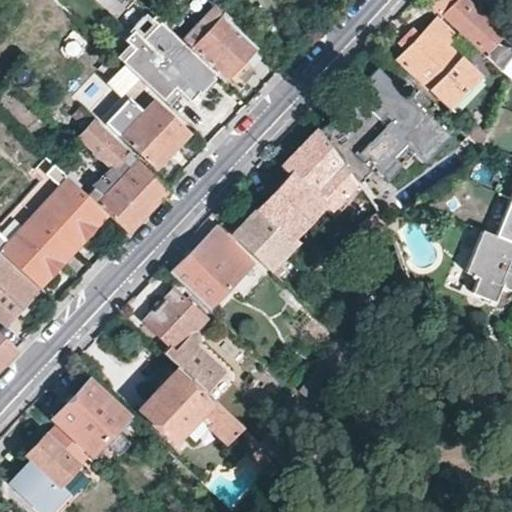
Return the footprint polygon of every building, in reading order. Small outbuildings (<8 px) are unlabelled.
[(427,0),(443,15),(456,0),(427,0)] [(456,0),(443,15),(502,69),(511,58),(511,43),(487,20),(465,0),(456,0)] [(224,77),(254,45),(212,6),(182,38),(224,77)] [(83,26),(101,42),(111,31),(94,14),(83,26)] [(482,68),(453,42),(459,36),(437,16),(400,57),(449,104),(482,68)] [(223,81),(156,19),(148,26),(172,48),(166,55),(153,43),(135,62),(183,106),(200,88),(206,94),(209,95),(211,94),(223,81)] [(120,93),(136,76),(122,62),(106,79),(120,93)] [(353,92),(359,98),(376,81),(394,97),(400,90),(377,68),(353,92)] [(102,119),(121,97),(96,75),(76,97),(102,119)] [(325,134),(357,180),(373,164),(388,177),(403,162),(399,159),(412,145),(418,151),(428,160),(451,135),(424,108),(422,110),(400,90),(394,97),(376,81),(359,98),(325,134)] [(152,166),(185,130),(152,100),(140,112),(124,98),(103,121),(152,166)] [(464,131),(483,149),(490,130),(477,117),(464,131)] [(167,187),(93,118),(73,138),(104,167),(82,191),(103,210),(126,230),(147,208),(167,187)] [(286,162),(293,169),(327,200),(333,206),(357,180),(325,134),(319,127),(286,162)] [(399,159),(403,162),(405,164),(418,151),(412,145),(399,159)] [(258,206),(292,238),(327,200),(293,169),(284,180),(258,206)] [(31,211),(69,247),(103,210),(82,191),(65,175),(31,211)] [(511,198),(510,198),(495,235),(511,242),(511,198)] [(275,263),(295,241),(292,238),(258,206),(234,232),(236,234),(289,283),(293,279),(275,263)] [(31,211),(27,208),(1,236),(0,234),(0,252),(34,284),(69,247),(31,211)] [(385,226),(386,221),(380,212),(362,224),(370,236),(385,226)] [(232,238),(236,234),(234,232),(220,219),(172,271),(209,307),(254,259),(232,238)] [(511,242),(495,235),(482,230),(465,272),(478,277),(471,292),(494,301),(501,285),(502,287),(505,289),(508,290),(509,289),(511,289),(511,288),(511,242)] [(33,291),(0,258),(0,319),(3,322),(33,291)] [(229,373),(200,346),(202,343),(203,340),(203,338),(202,334),(195,327),(207,315),(176,288),(145,320),(172,347),(166,354),(209,394),(229,373)] [(313,397),(354,344),(342,333),(336,342),(300,387),(313,397)] [(0,335),(0,363),(14,348),(0,335)] [(233,435),(242,426),(213,398),(210,402),(175,369),(139,408),(173,441),(198,414),(227,443),(233,435)] [(125,413),(89,379),(87,381),(83,377),(73,388),(77,392),(58,411),(95,446),(125,413)] [(278,460),(316,409),(302,396),(263,446),(264,447),(278,460)] [(58,483),(89,451),(54,421),(47,429),(46,428),(26,449),(32,456),(11,479),(44,511),(45,511),(65,490),(58,483)] [(233,435),(256,457),(264,447),(263,446),(242,426),(233,435)] [(249,474),(260,484),(278,460),(264,447),(256,457),(252,461),(257,466),(249,474)] [(140,496),(152,506),(156,501),(145,491),(140,496)] [(234,511),(216,495),(200,511),(234,511)] [(141,511),(150,511),(154,508),(152,506),(140,496),(132,504),(141,511)]
